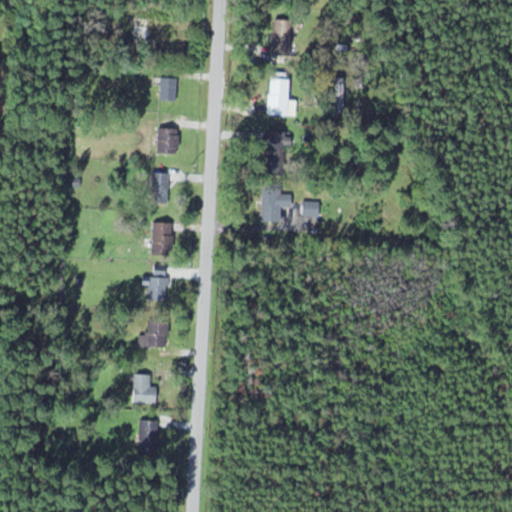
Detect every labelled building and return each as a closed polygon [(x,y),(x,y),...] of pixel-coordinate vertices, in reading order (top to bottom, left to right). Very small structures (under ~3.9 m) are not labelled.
[(156,17),(132,17),(132,53),(156,53),(156,17)] [(287,17),(268,17),(268,60),(287,60),(287,17)] [(158,77),(157,100),(174,100),(175,77),(158,77)] [(292,114),(292,100),(284,100),(284,79),(264,79),(264,114),(292,114)] [(155,153),(176,153),(176,127),(155,127),(155,153)] [(261,162),(283,162),(283,130),(261,130),(261,162)] [(147,172),(146,203),(166,203),(166,172),(147,172)] [(278,206),(289,206),(289,193),(279,193),(279,183),(257,183),(257,221),(278,221),(278,206)] [(317,214),(317,201),(300,201),(300,214),(317,214)] [(171,222),(149,222),(149,255),(171,255),(171,222)] [(146,300),(166,300),(166,276),(146,276),(146,300)] [(139,347),(166,347),(166,320),(139,320),(139,347)] [(148,374),(130,374),(130,403),(155,403),(155,385),(148,385),(148,374)] [(155,419),(136,419),(136,456),(155,456),(155,419)]
